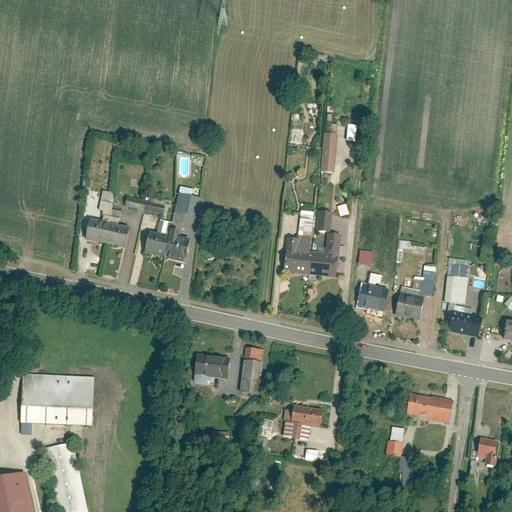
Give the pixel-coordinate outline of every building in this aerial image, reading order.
[(305,118),(293,117),(289,145),(301,147),(305,118)] [(337,123),(325,122),(324,133),(336,134),(337,123)] [(324,133),(323,133),(320,171),(334,172),(337,134),(336,134),(324,133)] [(89,221),(85,241),(123,249),(127,230),(120,228),(125,203),(123,211),(110,209),(107,225),(95,223),(89,221)] [(131,203),(129,211),(156,217),(158,209),(131,203)] [(337,207),(340,217),(349,214),(346,204),(337,207)] [(284,257),(283,273),(328,276),(329,263),(338,264),(340,237),(328,237),(330,215),(320,214),(319,223),(299,221),(297,244),(285,243),(283,257),(284,257)] [(150,236),(146,254),(183,263),(184,258),(187,245),(180,243),(183,231),(172,228),(169,241),(150,236)] [(399,291),(395,314),(419,318),(422,298),(429,300),(433,276),(421,274),(420,283),(415,282),(413,293),(399,291)] [(469,289),(486,291),(487,280),(471,279),(469,289)] [(364,286),(360,307),(384,312),(388,293),(379,292),(381,282),(372,280),(371,287),(364,286)] [(449,311),(446,332),(479,338),(482,316),(449,311)] [(511,324),(502,323),(501,339),(511,340),(511,324)] [(201,354),(198,373),(224,377),(227,358),(201,354)] [(259,396),(263,365),(245,362),(240,394),(259,396)] [(25,374),(23,421),(89,423),(91,376),(25,374)] [(452,401),(408,394),(405,411),(449,418),(452,401)] [(294,405),(291,422),(319,428),(323,411),(294,405)] [(228,447),(231,421),(215,420),(213,445),(228,447)] [(263,420),(262,428),(273,428),(273,420),(263,420)] [(403,442),(404,429),(392,427),(391,440),(403,442)] [(401,458),(403,444),(389,441),(386,455),(401,458)] [(484,441),(481,464),(496,466),(499,444),(484,441)] [(86,511),(71,443),(42,449),(56,511),(86,511)] [(318,461),(318,451),(306,450),(306,461),(318,461)] [(429,475),(429,459),(400,459),(400,486),(413,486),(413,475),(429,475)] [(29,511),(22,473),(0,476),(0,511),(29,511)]
